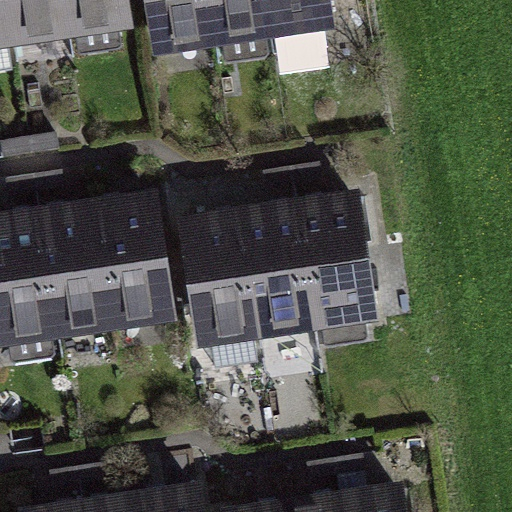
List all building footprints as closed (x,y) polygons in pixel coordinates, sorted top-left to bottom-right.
[(0,0),(0,29),(122,12),(120,0),(0,0)] [(331,6),(329,0),(158,0),(163,31),(331,6)] [(372,298),(355,186),(196,210),(212,322),(372,298)] [(172,302),(156,190),(0,212),(0,322),(1,327),(172,302)] [(202,511),(198,482),(26,508),(26,511),(202,511)] [(403,511),(399,483),(232,511),(231,511),(403,511)]
